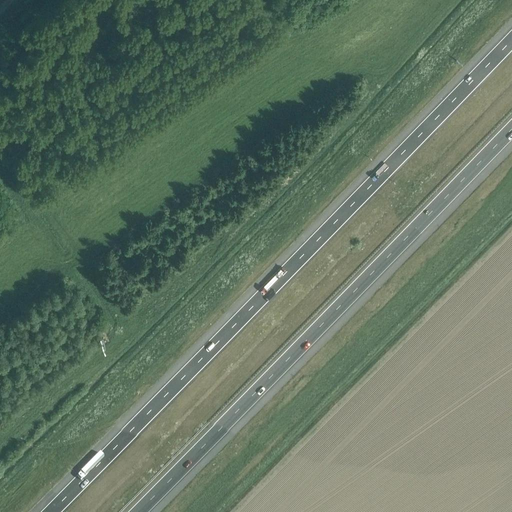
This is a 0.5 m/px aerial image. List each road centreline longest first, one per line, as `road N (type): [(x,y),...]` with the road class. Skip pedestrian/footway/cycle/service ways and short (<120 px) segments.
road 1 (motorway): [(511,38),(50,511)]
road 2 (motorway): [(138,511),(511,128)]
